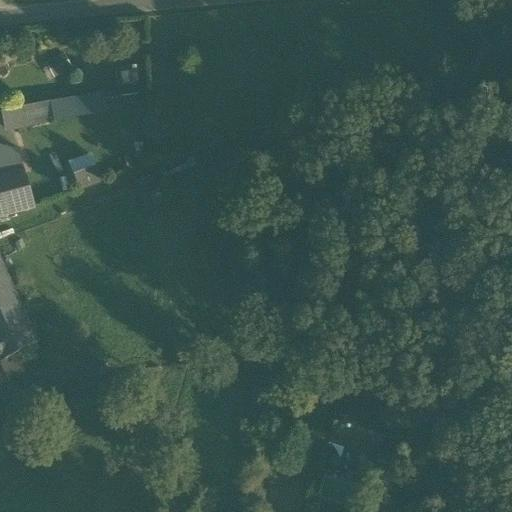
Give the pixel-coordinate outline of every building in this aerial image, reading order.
[(63,55),(45,65),(53,80),(71,71),(63,55)] [(50,105),(53,123),(106,112),(103,94),(50,105)] [(4,114),(7,132),(53,123),(50,105),(4,114)] [(0,177),(23,171),(18,151),(0,147),(0,177)] [(91,157),(69,165),(74,179),(75,179),(95,171),(96,171),(91,157)] [(0,177),(0,218),(34,209),(23,171),(0,177)] [(95,171),(75,179),(79,191),(100,183),(95,171)] [(0,364),(38,345),(0,263),(0,364)] [(384,418),(405,425),(412,402),(390,395),(384,418)] [(362,452),(394,463),(405,425),(384,418),(338,405),(327,444),(362,452)] [(259,478),(285,485),(290,465),(264,458),(259,478)]
